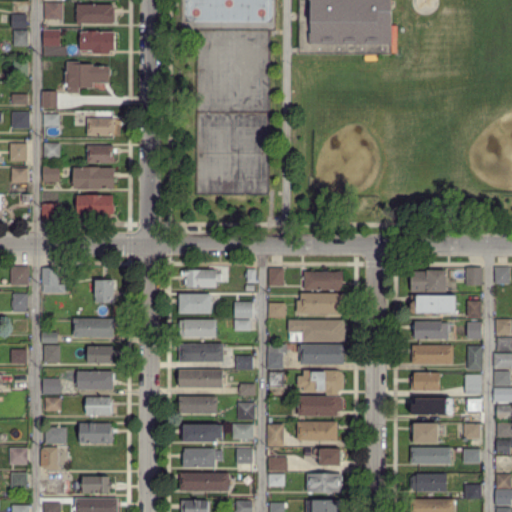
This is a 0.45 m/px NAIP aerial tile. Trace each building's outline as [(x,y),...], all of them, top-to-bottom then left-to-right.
[(310,43),(310,34),(310,0),(390,0),(390,43),(310,43)] [(44,19),(44,3),(62,2),(62,18),(44,19)] [(77,24),(77,5),(111,5),(111,8),(113,8),(114,24),(77,24)] [(12,28),(11,15),(26,15),(26,28),(12,28)] [(43,46),(43,30),(60,30),(60,45),(43,46)] [(13,45),(13,31),(28,31),(27,45),(13,45)] [(110,54),(91,54),(91,52),(80,52),(80,32),(87,32),(87,31),(98,31),(98,32),(116,33),(115,52),(110,52),(110,54)] [(27,76),(12,76),(12,60),(27,60),(27,76)] [(69,87),(68,72),(67,72),(67,61),(79,62),(79,64),(94,64),(94,67),(108,67),(108,87),(69,87)] [(55,107),(43,107),(43,92),(55,92),(55,107)] [(27,104),(12,103),(12,95),(27,95),(27,104)] [(28,128),(12,127),(11,112),(28,112),(28,128)] [(57,125),(43,125),(43,115),(57,115),(57,125)] [(87,135),(87,119),(113,119),(113,135),(87,135)] [(25,159),(9,159),(9,144),(25,144),(25,159)] [(45,158),(45,144),(60,144),(59,157),(45,158)] [(88,162),(88,146),(113,145),(113,162),(88,162)] [(43,181),(42,167),(58,167),(59,181),(43,181)] [(74,189),(74,168),(84,168),(84,167),(99,167),(99,168),(113,167),(113,189),(74,189)] [(26,182),(11,182),(11,173),(10,173),(10,168),(26,168),(26,182)] [(96,220),(91,219),(91,216),(78,217),(78,214),(77,214),(77,195),(86,195),(86,194),(102,194),(102,197),(113,196),(113,215),(111,215),(111,217),(99,217),(99,219),(96,220)] [(56,222),(43,222),(43,205),(56,205),(56,222)] [(27,284),(11,284),(11,267),(27,267),(27,284)] [(269,285),(269,268),(283,269),(282,285),(269,285)] [(465,268),(482,268),(482,285),(466,285),(465,268)] [(508,283),(496,283),(496,268),(508,268),(508,283)] [(42,292),(41,269),(58,269),(58,285),(65,285),(65,292),(42,292)] [(187,287),(186,276),(184,276),(184,274),(181,274),(181,271),(186,271),(186,269),(215,269),(215,274),(220,274),(220,281),(215,281),(215,287),(187,287)] [(256,282),(248,282),(248,270),(256,270),(256,282)] [(410,271),(445,272),(444,292),(410,292),(410,271)] [(305,290),(305,273),(338,273),(338,272),(341,272),(341,288),(339,288),(339,290),(305,290)] [(95,302),(95,280),(114,279),(114,302),(95,302)] [(24,312),(12,312),(12,308),(11,308),(11,299),(13,299),(13,294),(26,294),(26,308),(24,308),(24,312)] [(209,313),(179,312),(179,294),(209,294),(209,313)] [(298,313),(298,302),(301,302),(301,294),(342,294),(342,313),(298,313)] [(414,313),(411,310),(412,304),(415,301),(415,296),(456,296),(455,313),(414,313)] [(467,316),(467,301),(481,301),(481,316),(467,316)] [(237,316),(238,302),(251,302),(251,316),(237,316)] [(269,317),(269,304),(284,304),(284,317),(269,317)] [(74,337),(73,319),(113,318),(113,336),(74,337)] [(10,333),(11,327),(10,327),(9,319),(27,319),(27,333),(10,333)] [(496,334),(496,319),(511,319),(511,334),(496,334)] [(235,330),(234,320),(250,320),(250,330),(235,330)] [(302,342),(302,332),(289,332),(289,320),(343,320),(343,325),(345,325),(345,342),(302,342)] [(180,336),(180,321),(214,321),(214,336),(180,336)] [(468,336),(468,321),(481,321),(481,336),(468,336)] [(415,339),(414,322),(440,322),(440,324),(447,324),(447,339),(415,339)] [(41,343),(41,332),(57,333),(57,342),(41,343)] [(511,351),(498,351),(497,338),(511,338),(511,351)] [(180,361),(180,344),(223,344),(223,347),(225,347),(225,349),(223,349),(223,361),(180,361)] [(43,361),(43,346),(58,345),(59,361),(43,361)] [(301,364),(302,345),(344,345),(344,364),(301,364)] [(414,364),(414,362),(412,362),(412,346),(452,346),(452,364),(414,364)] [(481,369),(468,368),(468,346),(481,346),(481,369)] [(98,365),(92,365),(92,362),(88,362),(87,347),(112,347),(112,364),(98,364),(98,365)] [(24,364),(12,364),(12,350),(25,350),(24,364)] [(282,368),(269,368),(268,354),(282,354),(282,368)] [(511,367),(495,367),(495,354),(511,354),(511,360),(511,365),(511,367)] [(236,367),(236,355),(252,355),(252,367),(236,367)] [(327,394),(327,391),(304,391),(304,386),(298,386),(298,377),(303,377),(303,370),(338,371),(343,375),(343,387),(340,391),(339,391),(339,394),(327,394)] [(180,387),(179,371),(222,371),(222,377),(225,377),(225,384),(222,384),(222,387),(180,387)] [(495,385),(495,371),(509,371),(509,385),(495,385)] [(113,390),(78,389),(78,385),(73,385),(73,382),(77,382),(77,379),(75,379),(75,375),(77,375),(77,372),(113,372),(113,390)] [(283,386),(269,386),(269,373),(283,373),(283,386)] [(439,390),(412,390),(412,373),(439,373),(439,390)] [(466,394),(466,374),(480,374),(480,394),(466,394)] [(42,393),(42,380),(59,380),(59,393),(42,393)] [(256,394),(240,394),(240,384),(256,384),(256,394)] [(495,401),(495,388),(507,388),(507,401),(495,401)] [(299,416),(299,396),(339,396),(343,400),(343,407),(340,411),(338,411),(338,416),(299,416)] [(96,418),(92,418),(92,417),(91,417),(90,414),(86,414),(85,412),(84,412),(83,408),(86,408),(86,405),(83,405),(83,403),(85,403),(85,398),(111,397),(111,415),(96,416),(96,418)] [(179,412),(179,397),(217,398),(217,412),(179,412)] [(45,411),(45,398),(61,398),(61,410),(45,411)] [(411,414),(411,404),(415,404),(415,398),(451,398),(451,414),(411,414)] [(467,412),(468,399),(481,399),(480,411),(467,412)] [(238,419),(238,403),(254,403),(254,419),(238,419)] [(511,420),(497,419),(497,405),(511,406),(511,420)] [(298,440),(298,422),(337,422),(337,440),(298,440)] [(511,436),(498,436),(498,422),(511,423),(511,436)] [(80,442),(80,423),(111,423),(111,442),(80,442)] [(414,443),(414,423),(438,424),(438,443),(414,443)] [(252,439),(232,439),(232,424),(252,424),(252,439)] [(465,438),(465,424),(480,424),(480,438),(465,438)] [(184,441),(184,425),(216,425),(216,426),(221,426),(222,438),(216,438),(216,441),(184,441)] [(268,445),(269,425),(283,425),(282,445),(268,445)] [(65,443),(45,443),(45,428),(65,428),(65,443)] [(509,452),(496,451),(496,438),(509,438),(509,452)] [(57,469),(42,469),(42,447),(57,447),(57,469)] [(9,464),(9,449),(25,448),(25,464),(9,464)] [(411,463),(411,448),(449,448),(449,463),(411,463)] [(183,467),(183,453),(185,453),(185,449),(214,449),(214,452),(222,452),(222,459),(214,459),(214,467),(183,467)] [(252,463),(237,463),(237,449),(252,449),(252,463)] [(321,464),(320,449),(340,449),(340,452),(341,452),(341,453),(344,453),(344,457),(342,457),(342,464),(321,464)] [(479,462),(464,462),(464,450),(479,449),(479,462)] [(511,470),(498,470),(497,457),(510,457),(511,470)] [(287,470),(269,470),(269,458),(287,458),(287,470)] [(180,490),(180,473),(228,473),(228,490),(180,490)] [(26,488),(12,488),(12,474),(26,474),(26,488)] [(269,485),(269,475),(284,474),(284,485),(269,485)] [(307,491),(307,474),(341,474),(341,491),(307,491)] [(445,491),(416,491),(416,489),(413,488),(413,477),(416,477),(416,474),(445,474),(445,491)] [(497,488),(497,475),(510,474),(510,488),(497,488)] [(94,495),(90,495),(90,493),(81,493),(81,490),(80,490),(80,480),(83,480),(83,476),(108,476),(108,481),(113,481),(113,488),(109,488),(109,493),(94,493),(94,495)] [(59,494),(44,494),(45,480),(59,480),(59,494)] [(480,497),(465,497),(465,485),(480,485),(480,497)] [(495,504),(495,490),(511,490),(511,500),(510,500),(510,504),(495,504)] [(75,511),(76,498),(116,498),(116,511),(75,511)] [(453,511),(411,511),(411,499),(454,499),(454,501),(456,501),(456,504),(453,504),(453,511)] [(206,511),(182,511),(182,501),(206,501),(206,511)] [(234,511),(234,510),(236,510),(236,501),(250,501),(250,511),(234,511)] [(306,511),(306,505),(302,505),(302,501),(306,501),(341,501),(341,511),(306,511)] [(60,511),(43,511),(43,503),(60,503),(60,511)] [(283,511),(269,511),(270,503),(284,503),(283,511)]
